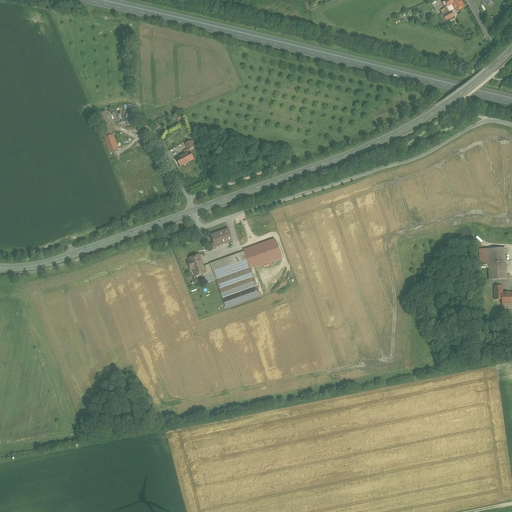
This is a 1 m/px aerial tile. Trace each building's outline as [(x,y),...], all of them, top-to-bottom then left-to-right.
[(448,0),(443,3),(445,8),(447,7),(453,4),(457,12),(464,8),(460,0),(448,0)] [(445,8),(441,11),(443,15),(449,12),(447,7),(445,8)] [(413,11),(406,13),(408,19),(415,16),(413,11)] [(449,12),(443,15),(446,21),(455,17),(451,11),(449,12)] [(134,115),(126,116),(127,125),(135,124),(134,115)] [(108,118),(99,121),(102,129),(110,126),(108,118)] [(119,150),(113,135),(105,138),(110,153),(119,150)] [(191,141),(186,144),(189,151),(195,148),(195,147),(196,146),(193,140),(191,141)] [(190,152),(176,159),(180,167),(194,159),(190,152)] [(229,229),(211,235),(216,247),(233,241),(229,229)] [(506,249),(488,250),(489,280),(507,279),(506,249)] [(245,252),(211,264),(214,272),(216,280),(251,268),(245,252)] [(203,267),(199,255),(190,259),(190,261),(188,262),(191,270),(194,269),(196,273),(202,271),(203,276),(208,275),(205,266),(203,267)] [(211,264),(205,266),(208,275),(214,272),(211,264)] [(251,269),(217,281),(220,290),(255,278),(251,269)] [(261,297),(255,278),(220,290),(227,309),(261,297)] [(502,287),(494,287),(495,300),(502,300),(502,293),(503,293),(502,287)] [(511,293),(503,293),(502,293),(502,300),(503,304),(511,304),(511,293)]
